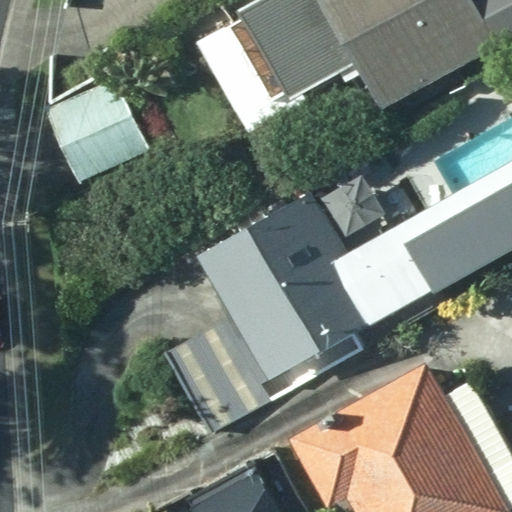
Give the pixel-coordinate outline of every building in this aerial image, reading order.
[(350,56),(373,102),(494,41),(474,0),(224,0),(222,1),(228,13),(191,32),(241,129),(289,105),(281,90),(350,56)] [(115,76),(43,107),(74,179),(146,148),(115,76)] [(511,168),(342,259),(301,184),(203,237),(274,369),(511,242),(511,168)] [(503,511),(505,511),(418,357),(322,409),(323,407),(321,403),(305,411),(306,414),(280,432),(320,500),(338,490),(350,511),(503,511)] [(273,511),(246,458),(176,495),(184,511),(273,511)]
